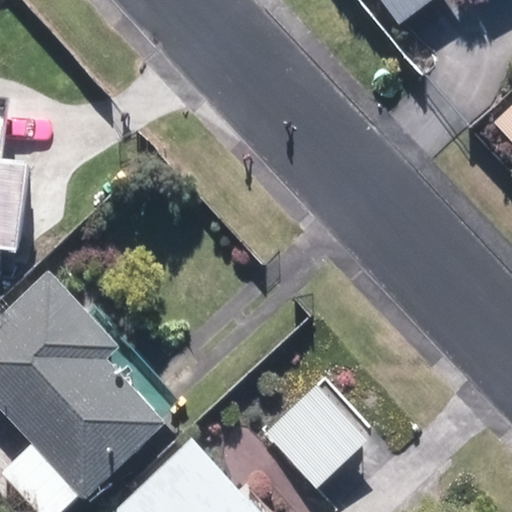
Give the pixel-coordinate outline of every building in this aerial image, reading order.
[(379,0),(399,28),(440,0),(379,0)] [(0,257),(22,260),(33,173),(5,170),(10,135),(0,134),(0,257)] [(0,321),(0,412),(30,447),(3,470),(40,511),(69,511),(97,487),(164,428),(112,369),(125,357),(53,275),(31,294),(0,321)] [(375,433),(322,377),(261,436),(313,491),(375,433)] [(258,511),(191,442),(117,511),(258,511)]
